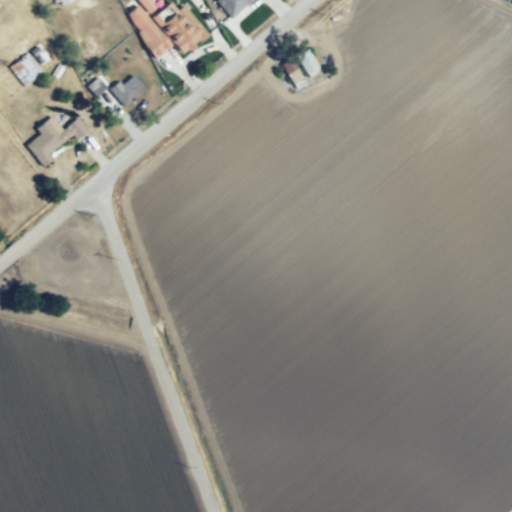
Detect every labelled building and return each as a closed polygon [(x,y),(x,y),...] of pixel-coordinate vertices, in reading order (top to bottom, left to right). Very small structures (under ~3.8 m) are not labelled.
[(134,0),(146,13),(153,7),(147,0),(134,0)] [(243,0),(224,17),(215,1),(216,0),(243,0)] [(120,16),(151,59),(163,45),(174,59),(198,32),(179,6),(164,23),(154,10),(145,21),(132,3),(120,16)] [(24,50),(37,77),(19,86),(6,59),(24,50)] [(305,50),(314,64),(302,72),(293,58),(305,50)] [(279,71),(289,65),(298,79),(288,85),(279,71)] [(137,86),(120,106),(107,88),(111,82),(116,88),(128,74),(137,86)] [(93,96),(104,88),(95,77),(84,86),(93,96)] [(316,103),(328,95),(334,104),(322,111),(316,103)] [(21,147),(35,134),(31,127),(47,113),(57,131),(72,117),(82,134),(72,143),(68,135),(46,155),(48,159),(35,172),(21,147)]
